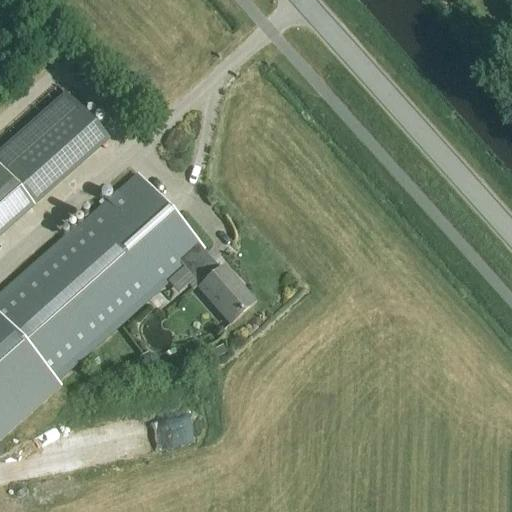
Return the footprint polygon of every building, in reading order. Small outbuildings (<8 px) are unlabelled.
[(63,96),(0,152),(0,173),(32,210),(106,144),(63,96)] [(0,238),(32,210),(0,173),(0,238)] [(198,246),(136,176),(0,296),(0,438),(58,387),(54,382),(167,283),(178,295),(188,287),(193,293),(197,290),(230,327),(254,305),(224,270),(220,273),(197,247),(198,246)] [(222,347),(210,353),(215,361),(226,355),(222,347)] [(78,366),(87,377),(100,365),(91,354),(78,366)] [(38,511),(62,511),(118,500),(113,475),(31,493),(33,502),(36,502),(38,511)]
